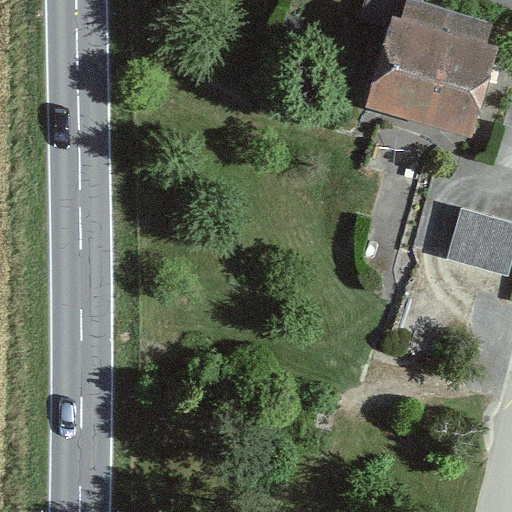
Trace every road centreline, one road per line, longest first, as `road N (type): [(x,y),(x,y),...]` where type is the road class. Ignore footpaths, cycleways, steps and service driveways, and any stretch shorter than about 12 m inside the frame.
road 1 (primary): [(75,0),(79,511)]
road 2 (unknown): [(416,144),(77,61)]
